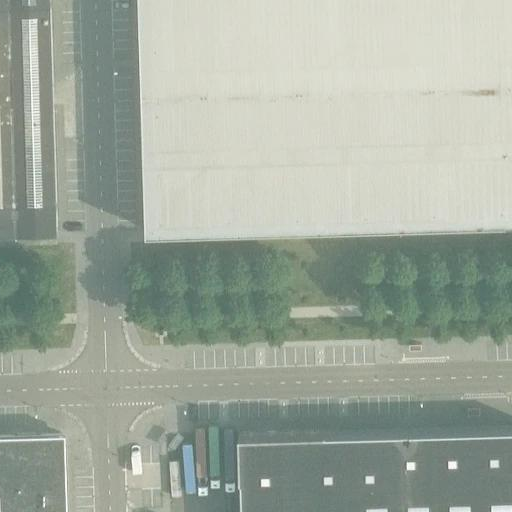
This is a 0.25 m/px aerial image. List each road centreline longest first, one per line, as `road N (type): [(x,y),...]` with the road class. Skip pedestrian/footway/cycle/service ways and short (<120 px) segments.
road 1 (unclassified): [(114,391),(511,381)]
road 2 (unclassified): [(114,391),(102,0)]
road 3 (unclassified): [(118,511),(114,391)]
